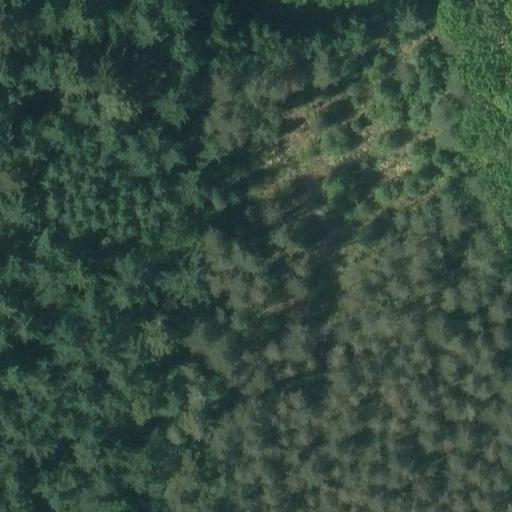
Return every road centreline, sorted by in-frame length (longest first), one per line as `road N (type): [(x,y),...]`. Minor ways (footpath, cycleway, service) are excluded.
road 1 (track): [(0,354),(509,324)]
road 2 (track): [(460,0),(509,324)]
